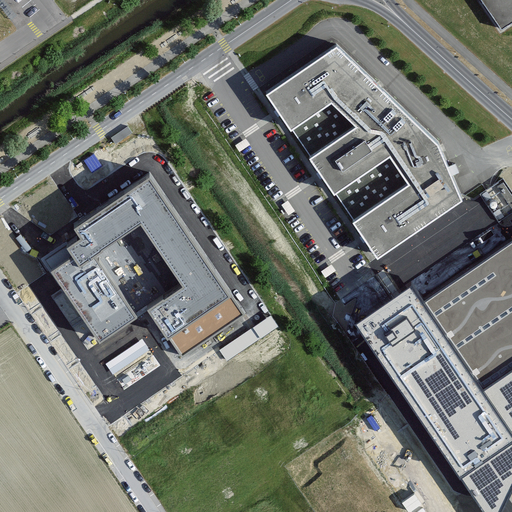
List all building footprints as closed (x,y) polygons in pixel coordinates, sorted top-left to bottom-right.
[(511,0),(484,0),(502,26),(511,19),(511,0)] [(444,143),(340,47),(268,95),(377,255),(464,194),(444,143)] [(128,126),(111,137),(115,144),(132,133),(128,126)] [(150,173),(75,224),(81,233),(67,243),(73,252),(51,267),(100,339),(149,306),(182,355),(245,312),(150,173)] [(411,279),(353,320),(489,511),(498,511),(511,486),(511,238),(425,300),(411,279)] [(278,325),(271,315),(222,348),(229,358),(278,325)] [(260,372),(151,454),(174,483),(168,487),(187,511),(223,511),(332,430),(300,388),(282,401),(260,372)] [(399,493),(411,484),(393,459),(381,468),(399,493)] [(403,499),(410,510),(423,501),(415,490),(403,499)]
